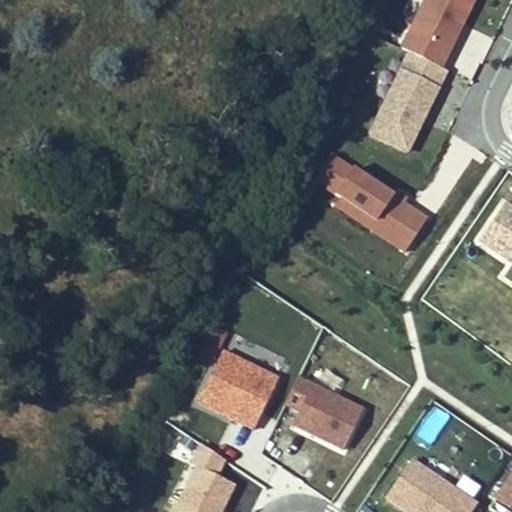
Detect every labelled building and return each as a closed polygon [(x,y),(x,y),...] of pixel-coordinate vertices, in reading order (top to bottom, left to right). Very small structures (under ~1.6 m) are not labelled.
[(407,54),(439,69),(447,53),(441,50),(455,23),(460,26),(473,0),(424,0),(400,50),(407,54)] [(455,23),(441,50),(447,53),(460,26),(455,23)] [(439,69),(407,54),(367,136),(405,155),(419,124),(415,122),(419,113),(424,115),(445,72),(439,69)] [(419,113),(415,122),(419,124),(424,115),(419,113)] [(389,199),(326,156),(309,181),(408,247),(424,222),(401,207),(389,199)] [(389,199),(401,207),(404,203),(392,194),(389,199)] [(402,255),(408,247),(338,201),(333,208),(402,255)] [(511,210),(502,203),(476,241),(511,264),(511,210)] [(297,379),(284,405),(298,412),(291,426),(344,451),(363,411),(297,379)] [(215,478),(223,462),(200,446),(190,466),(195,469),(174,511),(220,511),(233,486),(215,478)] [(472,511),(477,505),(410,460),(385,498),(404,511),(472,511)] [(511,511),(511,475),(488,511),(490,511),(511,511)]
